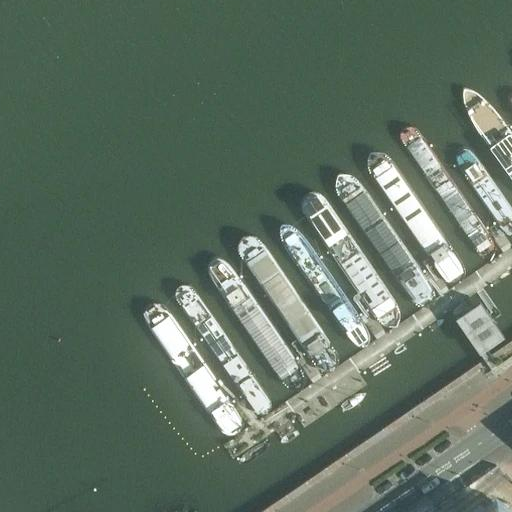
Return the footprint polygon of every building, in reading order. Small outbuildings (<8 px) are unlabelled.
[(484,71),(511,111),(511,64),(506,56),(484,71)] [(452,92),(511,179),(511,132),(474,77),(452,92)] [(421,114),(511,247),(511,200),(442,99),(421,114)] [(389,136),(481,270),(503,255),(411,121),(389,136)] [(357,157),(450,292),(471,277),(379,143),(357,157)] [(326,179),(418,314),(440,299),(347,164),(326,179)] [(316,186),(294,201),(386,336),(408,321),(316,186)] [(262,223),(355,357),(376,342),(284,208),(262,223)] [(252,229),(231,244),(323,379),(345,364),(252,229)] [(199,266),(291,401),(313,386),(221,251),(199,266)] [(167,288),(260,422),(281,407),(189,273),(167,288)] [(146,350),(216,452),(250,429),(179,327),(146,350)]
